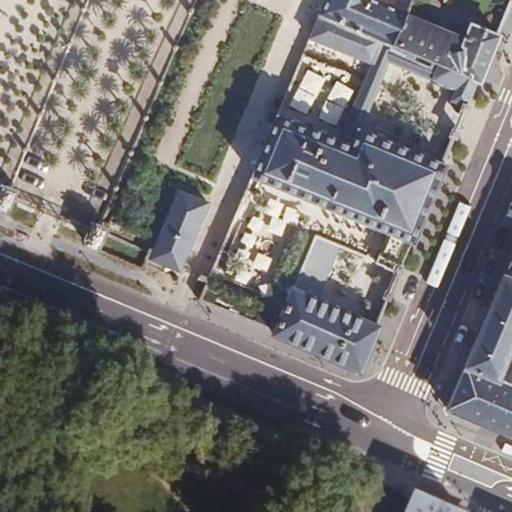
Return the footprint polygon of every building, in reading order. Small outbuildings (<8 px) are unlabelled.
[(325,0),(318,19),(391,50),(406,12),(411,0),(325,0)] [(391,50),(475,84),(498,35),(472,24),(465,37),(406,12),(391,50)] [(439,107),(462,117),(475,84),(391,50),(318,19),(307,45),(364,70),(332,148),(273,124),(251,178),(383,236),(372,265),(396,276),(443,162),(361,130),(385,75),(442,98),(439,107)] [(55,147),(66,117),(52,112),(41,142),(55,147)] [(207,204),(177,191),(149,262),(177,275),(207,204)] [(272,336),(355,374),(375,328),(309,298),(330,248),(312,241),(272,336)] [(511,249),(463,364),(493,378),(494,375),(511,334),(511,249)] [(493,378),(463,364),(444,407),(511,436),(511,383),(494,375),(493,378)] [(453,511),(413,495),(405,511),(453,511)]
